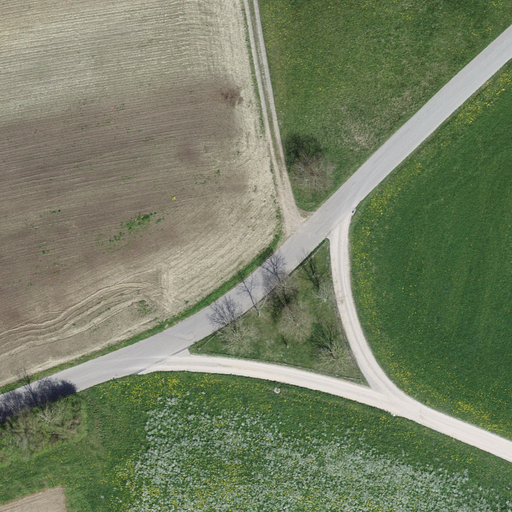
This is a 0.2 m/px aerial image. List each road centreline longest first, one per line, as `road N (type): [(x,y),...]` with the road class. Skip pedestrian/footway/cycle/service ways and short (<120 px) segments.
road 1 (unclassified): [(511,46),(294,249),(218,306),(133,357),(0,409)]
road 2 (track): [(133,357),(265,369),(391,404)]
road 3 (track): [(391,404),(349,326),(338,207)]
road 4 (track): [(391,404),(511,454)]
